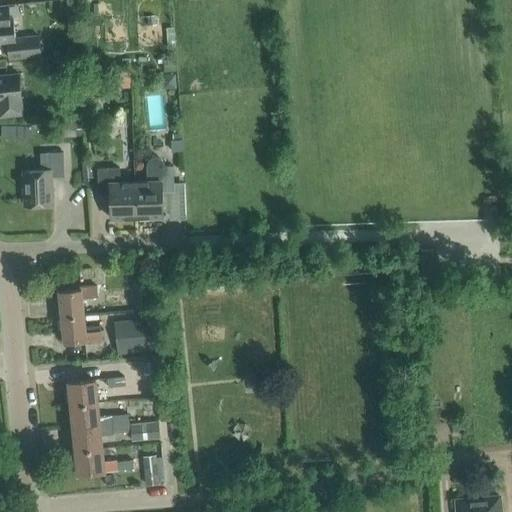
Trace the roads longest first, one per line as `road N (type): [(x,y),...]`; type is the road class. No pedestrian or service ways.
road 1 (residential): [(0,257),(27,249),(440,231)]
road 2 (residential): [(74,511),(282,494),(422,468)]
road 3 (tertiary): [(30,511),(0,274)]
